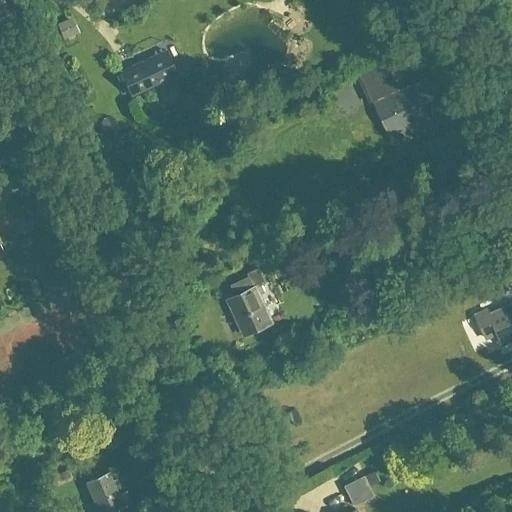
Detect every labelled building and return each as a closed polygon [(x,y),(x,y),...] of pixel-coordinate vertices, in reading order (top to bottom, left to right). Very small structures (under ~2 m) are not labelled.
[(74,17),(58,24),(64,39),(81,32),(74,17)] [(358,59),(362,73),(385,67),(380,52),(358,59)] [(165,53),(122,73),(133,95),(176,75),(165,53)] [(450,99),(438,105),(427,81),(388,99),(397,120),(430,104),(435,115),(453,106),(450,99)] [(456,129),(426,143),(433,160),(464,146),(456,129)] [(302,229),(313,254),(333,245),(322,220),(302,229)] [(247,274),(253,289),(228,300),(245,338),(272,325),(258,295),(264,292),(261,286),(266,284),(258,269),(247,274)] [(487,311),(475,317),(487,341),(498,335),(503,346),(511,341),(511,306),(490,317),(487,311)] [(60,482),(71,478),(68,470),(57,475),(60,482)] [(47,487),(59,483),(54,471),(43,475),(47,487)] [(99,511),(109,511),(130,503),(125,492),(118,495),(108,472),(86,482),(99,511)] [(354,507),(375,497),(365,477),(344,487),(354,507)]
